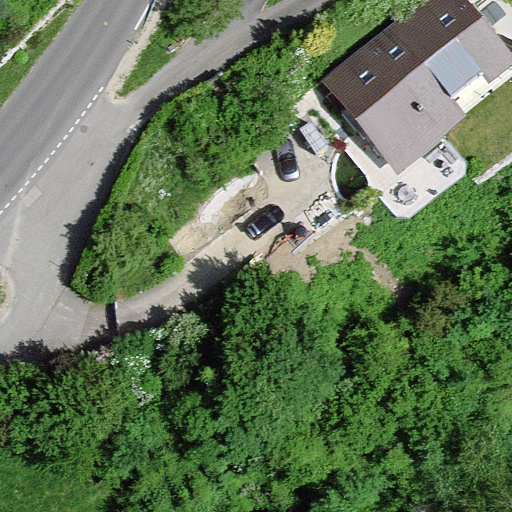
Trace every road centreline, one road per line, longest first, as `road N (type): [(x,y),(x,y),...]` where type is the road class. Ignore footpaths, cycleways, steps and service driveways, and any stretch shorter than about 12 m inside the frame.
road 1 (residential): [(4,152),(124,113),(303,0)]
road 2 (residential): [(4,152),(34,268),(26,310),(0,343)]
road 3 (tertiary): [(116,0),(4,152)]
